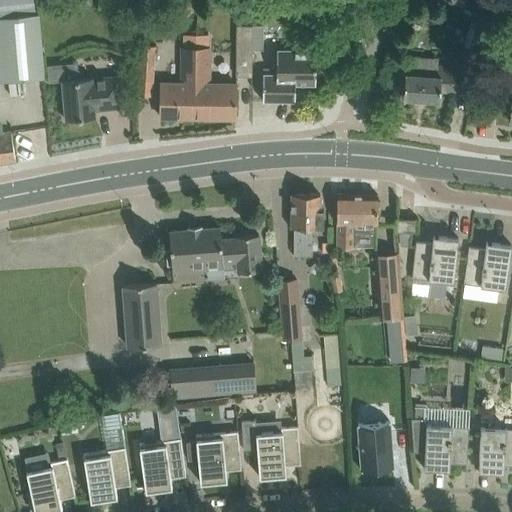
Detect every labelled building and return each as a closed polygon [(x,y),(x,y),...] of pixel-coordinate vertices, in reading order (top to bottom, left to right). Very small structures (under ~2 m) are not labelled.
[(61,3),(59,0),(39,0),(45,11),(61,3)] [(511,29),(511,11),(508,6),(495,15),(508,32),(511,29)] [(0,80),(44,77),(39,15),(0,17),(0,80)] [(253,75),(254,49),(254,24),(237,24),(237,74),(253,75)] [(254,24),(254,49),(264,49),(264,24),(254,24)] [(161,116),(198,117),(198,47),(199,34),(183,33),(182,47),(182,74),(182,82),(161,82),(161,116)] [(236,117),(236,97),(236,82),(211,82),(212,48),(208,48),(209,34),(199,34),(198,47),(198,117),(236,117)] [(137,94),(152,95),(156,45),(141,43),(137,94)] [(279,48),(279,67),(264,67),(263,100),(295,101),(296,84),(316,84),(316,48),(279,48)] [(473,48),(470,61),(481,64),(485,51),(473,48)] [(472,92),(474,68),(438,65),(438,75),(406,73),(404,97),(440,100),(441,89),(472,92)] [(96,109),(125,107),(123,74),(62,79),(66,119),(96,116),(96,109)] [(0,132),(0,162),(16,160),(12,131),(0,132)] [(292,193),(292,213),(292,226),(294,226),(294,255),(312,255),(313,226),(324,226),(324,208),(321,208),(321,193),(292,193)] [(338,193),(338,213),(338,247),(354,247),(354,224),(378,224),(378,194),(338,193)] [(397,231),(400,231),(411,231),(417,231),(417,218),(397,218),(397,231)] [(238,271),(262,269),(259,234),(236,236),(236,237),(222,238),(221,226),(202,228),(201,224),(189,225),(189,229),(170,230),(171,248),(167,249),(168,265),(172,264),(173,271),(224,267),(224,259),(238,258),(238,271)] [(429,279),(447,281),(455,281),(459,238),(439,235),(439,240),(435,239),(435,235),(434,235),(433,242),(416,240),(413,273),(430,274),(429,279)] [(486,248),(470,246),(465,278),(482,280),(481,284),(506,288),(511,248),(511,244),(492,242),(492,246),(488,245),(488,241),(487,241),(486,248)] [(399,252),(376,254),(380,319),(403,318),(399,252)] [(283,340),(291,339),(303,338),(298,277),(278,279),(283,340)] [(162,343),(161,337),(157,282),(123,284),(128,346),(162,343)] [(418,333),(416,314),(404,315),(406,334),(418,333)] [(503,348),(482,345),(480,357),(501,359),(503,348)] [(257,390),(255,359),(174,363),(176,394),(257,390)] [(157,405),(158,417),(178,415),(176,402),(157,405)] [(415,403),(414,418),(426,418),(426,406),(427,404),(415,403)] [(469,426),(428,424),(428,418),(412,418),(414,450),(426,451),(425,468),(445,469),(445,465),(449,465),(449,469),(450,469),(451,462),(467,463),(469,426)] [(282,430),(257,432),(256,419),(242,420),(244,449),(258,448),(260,476),(287,474),(286,464),(301,463),(299,425),(282,426),(282,430)] [(390,420),(358,423),(362,470),(394,468),(390,420)] [(505,465),(511,464),(511,428),(481,426),(479,470),(499,471),(500,467),(504,467),(504,472),(505,472),(505,465)] [(189,459),(199,458),(201,482),(228,479),(227,469),(242,468),(239,430),(197,434),(197,440),(187,440),(189,459)] [(187,474),(182,437),(140,442),(146,490),(173,486),(172,477),(187,474)] [(132,483),(126,446),(84,453),(92,500),(118,496),(116,486),(132,483)] [(48,449),(23,455),(26,467),(52,461),(48,449)] [(68,458),(51,461),(52,465),(27,471),(32,491),(27,492),(30,503),(34,502),(36,511),(43,511),(63,508),(61,498),(76,495),(68,458)]
